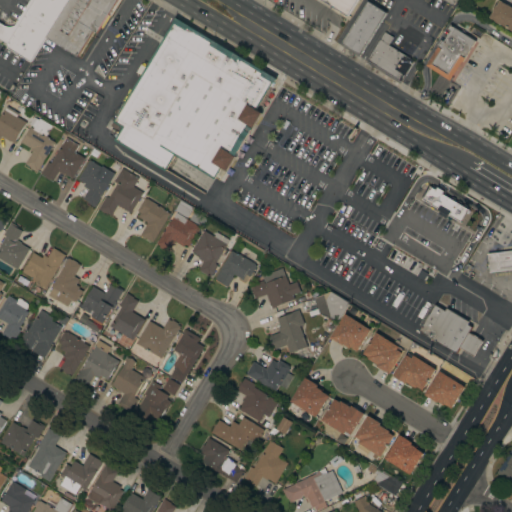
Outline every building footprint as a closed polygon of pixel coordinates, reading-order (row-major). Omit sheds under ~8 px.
[(68,0),(45,37),(30,62),(8,48),(7,47),(6,45),(7,43),(0,39),(0,23),(3,25),(6,26),(8,27),(11,26),(13,26),(14,25),(29,0),(68,0)] [(116,0),(108,14),(99,29),(99,28),(96,33),(93,30),(77,56),(45,37),(68,0),(116,0)] [(322,0),(356,0),(347,16),(322,0)] [(499,0),(511,7),(511,31),(500,24),(500,25),(493,21),(494,20),(489,17),(492,11),(495,6),(499,0)] [(341,45),(367,1),(385,12),(359,56),(341,45)] [(231,54),(232,52),(263,71),(203,171),(205,172),(199,181),(187,173),(192,164),(161,145),(159,148),(115,122),(175,21),(231,54)] [(437,47),(436,46),(440,39),(443,41),(450,31),(447,30),(450,25),(475,41),(462,62),(461,61),(449,80),(426,66),(437,47)] [(367,60),(384,32),(389,35),(389,34),(391,35),(391,36),(392,37),(388,45),(400,52),(401,51),(403,52),(402,53),(414,61),(401,81),(367,60)] [(0,116),(6,106),(18,113),(16,116),(26,122),(15,140),(16,141),(14,143),(10,141),(1,136),(0,137),(0,116)] [(36,172),(29,168),(30,167),(25,164),(32,151),(30,150),(31,148),(20,141),(23,137),(24,138),(30,127),(31,128),(32,127),(33,128),(34,127),(28,124),(33,117),(38,120),(39,118),(52,126),(46,135),(49,137),(48,138),(54,142),(36,172)] [(78,145),(74,152),(85,158),(72,179),(64,174),(63,175),(58,172),(53,180),(50,178),(49,180),(44,177),(45,175),(41,173),(47,162),(50,163),(57,151),(56,150),(58,147),(59,148),(65,138),(78,145)] [(89,160),(101,167),(101,165),(115,173),(94,207),(87,203),(88,202),(83,199),(88,189),(83,186),(85,183),(78,179),(89,160)] [(130,213),(117,205),(111,216),(105,212),(104,213),(98,209),(106,196),(108,197),(116,183),(113,181),(121,168),(138,178),(133,187),(142,192),(130,213)] [(422,198),(459,220),(466,208),(441,193),(443,190),(436,186),(435,188),(429,185),(422,198)] [(152,242),(140,235),(147,223),(138,217),(140,213),(137,211),(144,198),(146,199),(147,198),(164,209),(163,210),(169,213),(152,242)] [(189,219),(194,211),(207,218),(202,227),(189,219)] [(174,241),(168,251),(165,249),(162,249),(160,248),(159,245),(156,243),(163,231),(164,231),(166,228),(164,228),(166,225),(167,226),(175,212),(199,227),(188,246),(184,244),(183,246),(174,241)] [(0,258),(0,245),(6,236),(3,234),(11,222),(17,226),(16,228),(22,231),(16,240),(21,243),(20,244),(29,249),(17,269),(0,258)] [(214,237),(216,232),(229,240),(215,264),(217,265),(210,277),(198,269),(203,261),(198,258),(199,256),(191,251),(203,230),(214,237)] [(26,264),(27,265),(32,256),(31,255),(33,252),(42,257),(43,254),(47,257),(53,247),(65,255),(46,288),(32,279),(33,278),(21,271),(26,264)] [(238,254),(255,264),(254,265),(256,266),(250,277),(245,274),(245,275),(242,280),(233,274),(232,276),(233,277),(227,287),(216,280),(214,279),(231,250),(238,254)] [(511,250),(511,269),(489,272),(487,253),(511,250)] [(68,258),(72,260),(72,259),(77,262),(77,263),(80,265),(74,276),(79,279),(76,285),(79,287),(78,288),(83,291),(71,310),(66,307),(67,306),(56,300),(55,300),(48,295),(52,287),(51,287),(68,258)] [(274,307),(272,308),(270,304),(269,304),(266,294),(255,298),(253,293),(252,294),(249,285),(263,280),(264,284),(285,276),(288,284),(296,281),(300,292),(292,295),(294,299),(274,307)] [(104,293),(110,283),(118,288),(118,287),(123,290),(103,323),(91,316),(92,315),(77,306),(79,302),(82,304),(93,286),(104,293)] [(348,302),(349,305),(338,321),(319,314),(313,298),(330,291),(348,302)] [(109,326),(121,307),(118,305),(126,293),(133,297),(133,298),(138,301),(132,311),(145,319),(132,340),(109,326)] [(0,309),(8,295),(16,300),(17,299),(19,298),(21,299),(22,300),(23,301),(26,303),(27,304),(27,306),(25,311),(28,312),(18,329),(20,330),(13,341),(1,334),(7,323),(0,318),(0,309)] [(419,331),(435,304),(445,310),(446,308),(469,321),(467,324),(472,327),(468,333),(482,341),(473,356),(459,348),(456,353),(419,331)] [(303,324),(299,326),(306,346),(289,353),(286,345),(275,349),(273,346),(272,347),(269,340),(271,339),(269,336),(279,332),(277,328),(280,327),(277,318),(290,313),(289,312),(298,309),(303,324)] [(49,346),(50,347),(44,357),(31,350),(37,341),(35,340),(30,349),(18,342),(24,331),(25,331),(25,330),(27,331),(40,310),(53,317),(51,321),(61,327),(49,346)] [(345,314),(371,330),(357,351),(350,347),(349,348),(343,345),(330,338),(345,314)] [(149,320),(162,328),(168,319),(171,321),(171,319),(177,323),(177,324),(180,326),(160,358),(135,343),(149,320)] [(185,329),(200,338),(197,343),(203,347),(181,383),(169,376),(175,367),(172,365),(179,354),(173,350),(185,329)] [(72,375),(68,373),(68,374),(62,371),(63,370),(59,368),(65,358),(63,357),(65,352),(59,348),(61,344),(57,342),(64,331),(66,332),(66,331),(83,342),(83,343),(89,346),(72,375)] [(399,347),(398,348),(402,350),(401,352),(402,353),(389,374),(376,366),(377,364),(368,358),(369,357),(363,354),(376,332),(399,347)] [(114,367),(107,378),(108,378),(107,380),(104,378),(101,377),(101,376),(99,376),(98,378),(93,376),(88,385),(82,381),(82,383),(75,379),(81,367),(82,368),(83,366),(82,366),(83,364),(84,364),(85,362),(84,362),(86,360),(95,346),(94,346),(98,340),(110,347),(106,354),(118,361),(114,367)] [(435,369),(422,390),(417,387),(416,388),(415,387),(414,388),(406,383),(405,384),(393,376),(406,354),(408,356),(408,355),(412,356),(413,355),(435,369)] [(122,365),(125,361),(124,361),(126,357),(131,358),(134,362),(130,369),(145,378),(133,397),(136,399),(129,412),(121,407),(121,406),(116,403),(122,393),(114,388),(114,387),(110,384),(122,365)] [(245,374),(253,362),(265,369),(271,359),(276,363),(278,360),(289,366),(288,369),(289,369),(287,372),(293,376),(285,389),(279,385),(279,386),(278,386),(274,392),(245,374)] [(439,371),(465,387),(451,408),(444,404),(443,405),(437,402),(437,403),(424,395),(439,371)] [(290,401),(305,377),(318,385),(317,386),(323,390),(322,391),(329,396),(315,417),(290,401)] [(180,385),(174,396),(162,389),(168,378),(180,385)] [(238,409),(243,401),(242,401),(245,396),(236,390),(237,389),(236,388),(240,381),(241,382),(244,378),(255,384),(253,387),(273,399),(272,399),(277,402),(270,414),(265,411),(259,422),(238,409)] [(145,395),(144,394),(152,380),(160,386),(158,389),(168,395),(166,399),(170,401),(165,410),(165,409),(155,426),(134,413),(145,395)] [(334,399),(340,402),(341,401),(342,402),(343,402),(351,407),(351,406),(364,414),(351,435),(350,434),(349,436),(344,433),(344,434),(321,420),(334,399)] [(358,443),(358,442),(354,439),(355,437),(354,436),(368,415),(380,423),(379,425),(389,431),(388,432),(394,436),(380,457),(358,443)] [(282,416),(292,422),(284,434),(275,429),(282,416)] [(211,432),(213,429),(212,428),(215,423),(216,424),(218,420),(229,426),(232,421),(238,425),(242,417),(263,430),(255,444),(247,439),(244,444),(243,444),(240,450),(211,432)] [(0,442),(12,422),(21,427),(22,426),(26,429),(31,420),(37,423),(38,422),(45,426),(37,438),(35,436),(23,456),(0,442)] [(48,428),(60,435),(54,445),(66,453),(49,481),(39,476),(40,474),(30,468),(27,473),(21,469),(25,464),(28,466),(39,448),(37,447),(48,428)] [(384,458),(399,434),(412,442),(411,443),(417,447),(416,449),(423,453),(410,475),(384,458)] [(225,457),(235,463),(234,466),(242,471),(235,483),(220,474),(212,469),(213,468),(201,461),(204,455),(199,452),(201,450),(199,449),(202,445),(203,446),(208,438),(229,450),(225,457)] [(275,484),(267,479),(266,480),(261,477),(256,485),(253,483),(252,485),(247,482),(248,481),(243,478),(250,467),(252,468),(269,440),(283,448),(277,457),(287,463),(275,484)] [(511,448),(511,479),(509,481),(496,473),(511,448)] [(79,487),(75,494),(59,485),(63,479),(60,476),(60,475),(59,475),(66,464),(71,467),(74,461),(81,465),(88,453),(102,461),(85,490),(79,487)] [(111,511),(99,503),(98,504),(86,497),(99,476),(98,476),(105,464),(108,466),(109,465),(115,469),(114,470),(118,472),(112,481),(121,487),(119,489),(123,491),(111,511)] [(375,483),(372,481),(376,475),(373,473),(373,474),(366,470),(370,464),(376,468),(377,467),(391,476),(375,483)] [(317,473),(316,471),(324,468),(326,473),(332,470),(342,492),(324,501),(326,506),(316,511),(314,507),(311,508),(306,497),(304,498),(303,495),(301,497),(289,503),(287,497),(286,498),(282,489),(317,473)] [(392,495),(399,486),(387,478),(381,487),(392,495)] [(27,511),(10,511),(11,511),(7,508),(9,505),(1,500),(2,497),(3,497),(9,488),(8,487),(12,481),(26,489),(26,490),(36,496),(33,500),(34,500),(27,511)] [(142,499),(148,489),(151,490),(150,491),(156,495),(157,494),(160,496),(150,511),(117,511),(120,508),(121,508),(129,494),(128,494),(130,492),(142,499)] [(369,505),(381,511),(358,511),(353,501),(365,496),(369,505)] [(31,511),(39,500),(45,504),(45,503),(54,508),(60,497),(71,504),(66,511),(31,511)] [(157,511),(156,511),(163,499),(170,503),(170,504),(175,507),(174,508),(175,509),(173,511),(157,511)]
